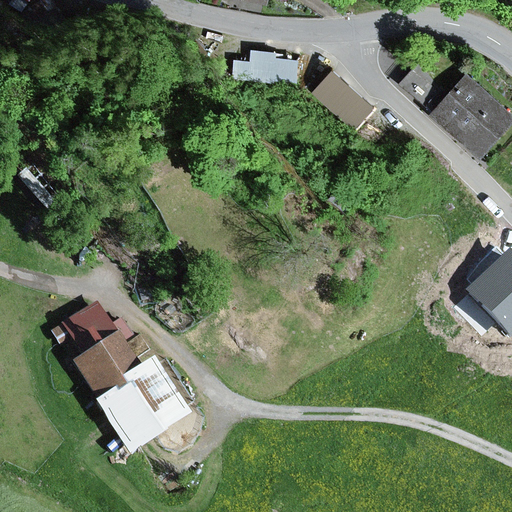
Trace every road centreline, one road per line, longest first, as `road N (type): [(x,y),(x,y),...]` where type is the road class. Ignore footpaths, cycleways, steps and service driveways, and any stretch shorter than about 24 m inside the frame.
road 1 (residential): [(357,28),(372,79),(511,213)]
road 2 (unclassified): [(357,28),(242,26),(140,0)]
road 3 (unclassified): [(511,55),(489,37),(442,23),(357,28)]
